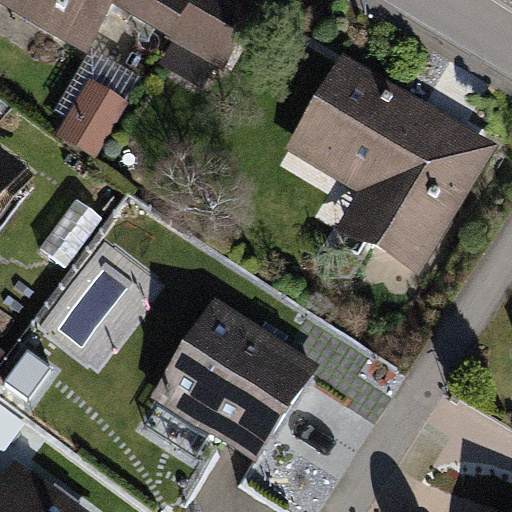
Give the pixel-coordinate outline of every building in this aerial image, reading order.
[(263,11),(242,0),(6,0),(2,7),(90,58),(121,11),(229,71),(263,11)] [(500,144),(343,60),(290,160),(359,197),(339,234),(426,281),(500,144)] [(105,166),(133,106),(90,86),(62,147),(105,166)] [(0,208),(29,169),(0,148),(0,208)] [(324,367),(221,305),(157,410),(260,472),(324,367)] [(89,511),(19,459),(0,484),(0,511),(89,511)]
